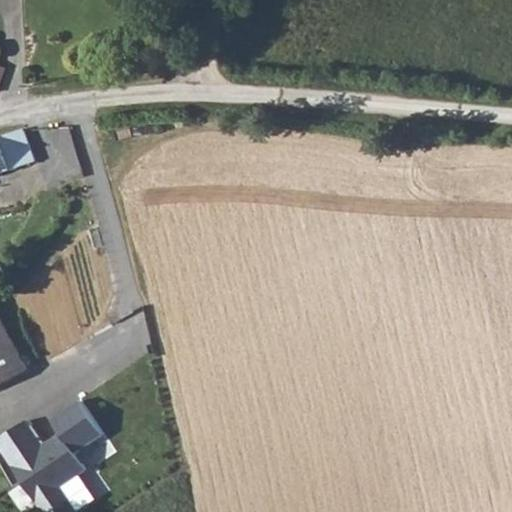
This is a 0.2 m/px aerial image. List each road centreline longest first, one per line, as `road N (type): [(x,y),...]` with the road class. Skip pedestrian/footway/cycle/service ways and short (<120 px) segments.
road 1 (track): [(204,89),(511,117)]
road 2 (unclassified): [(0,114),(204,89)]
